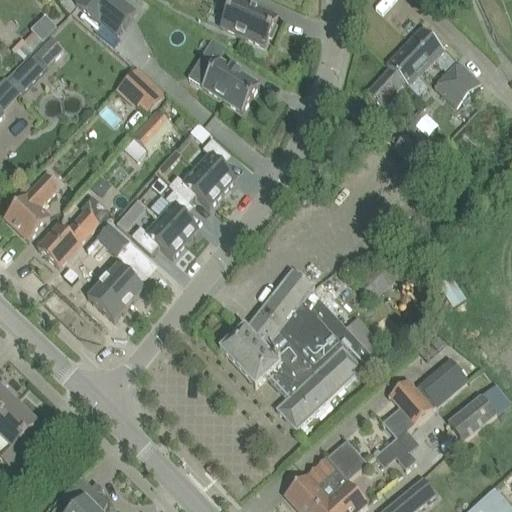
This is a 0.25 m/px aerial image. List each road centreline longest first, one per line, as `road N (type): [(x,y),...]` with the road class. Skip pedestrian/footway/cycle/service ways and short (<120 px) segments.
road 1 (tertiary): [(100,404),(316,129),(335,0)]
road 2 (tertiary): [(202,511),(100,404)]
road 3 (tertiary): [(0,310),(100,404)]
